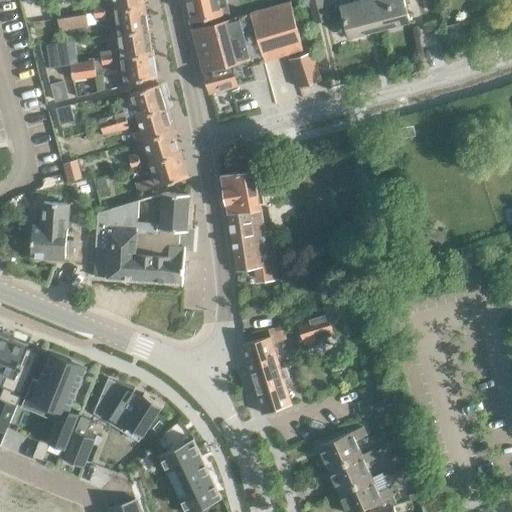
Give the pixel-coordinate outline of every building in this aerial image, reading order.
[(113,0),(115,9),(146,4),(144,0),(113,0)] [(185,0),(190,22),(229,13),(226,0),(185,0)] [(290,0),(250,12),(265,61),(287,54),(287,52),(303,46),(290,0)] [(308,0),(314,22),(329,18),(324,0),(308,0)] [(375,0),(354,0),(341,4),(350,38),(383,29),(375,0)] [(375,0),(383,29),(410,21),(404,0),(375,0)] [(93,3),(95,12),(105,10),(103,2),(93,3)] [(119,32),(149,27),(146,4),(115,9),(119,32)] [(95,12),(96,21),(107,20),(105,10),(95,12)] [(60,30),(88,25),(86,13),(57,18),(60,30)] [(239,16),(193,30),(203,71),(232,62),(239,83),(257,78),(253,64),(239,16)] [(122,47),(100,50),(102,59),(121,56),(123,56),(153,52),(153,50),(149,27),(119,32),(122,47)] [(50,63),(76,59),(74,43),(48,46),(50,63)] [(102,59),(95,60),(96,72),(103,71),(103,69),(123,66),(125,81),(159,76),(155,50),(153,50),(153,52),(123,56),(121,56),(102,59)] [(298,87),(322,79),(312,51),(289,59),(298,87)] [(96,74),(94,60),(71,63),(73,77),(96,74)] [(232,62),(203,71),(209,93),(238,84),(238,83),(239,83),(232,62)] [(117,123),(167,107),(160,83),(130,92),(132,100),(122,103),(125,111),(99,119),(101,127),(117,123)] [(117,123),(101,127),(104,135),(121,130),(130,127),(128,120),(137,117),(142,130),(133,133),(136,142),(144,139),(174,129),(167,107),(117,123)] [(151,162),(181,153),(174,129),(144,139),(151,162)] [(151,162),(149,162),(154,177),(137,183),(139,191),(189,175),(182,152),(181,153),(151,162)] [(129,156),(133,169),(142,166),(138,153),(129,156)] [(228,211),(262,206),(254,168),(221,174),(224,187),(228,211)] [(181,284),(189,195),(164,193),(161,223),(138,221),(140,199),(101,211),(98,211),(93,275),(105,276),(105,277),(181,284)] [(32,226),(31,255),(65,257),(66,252),(73,253),(88,254),(89,239),(95,239),(97,197),(76,196),(76,200),(67,199),(67,203),(44,201),(42,227),(32,226)] [(262,206),(228,211),(230,221),(232,237),(254,233),(265,231),(262,206)] [(254,233),(232,237),(237,270),(263,267),(264,280),(279,278),(273,230),(265,231),(254,233)] [(305,342),(333,334),(326,311),(298,319),(305,342)] [(272,342),(286,337),(282,323),(268,327),(270,335),(242,343),(242,344),(263,412),(292,403),(272,342)] [(0,370),(6,373),(1,386),(3,387),(0,393),(0,429),(5,432),(38,352),(27,347),(29,344),(13,337),(14,336),(0,330),(0,370)] [(32,378),(25,395),(61,409),(48,441),(64,448),(78,414),(68,410),(85,367),(50,353),(39,381),(32,378)] [(108,378),(97,404),(112,414),(110,417),(126,427),(130,422),(145,432),(159,410),(162,405),(143,393),(140,399),(132,394),(135,389),(108,378)] [(329,467),(363,452),(356,437),(367,433),(363,425),(319,444),(329,467)] [(75,431),(64,458),(84,466),(95,439),(75,431)] [(193,438),(158,455),(167,472),(177,467),(188,492),(178,496),(185,511),(191,511),(222,498),(213,480),(202,456),(193,438)] [(363,452),(329,467),(338,490),(372,475),(366,461),(377,456),(373,448),(363,452)] [(393,494),(389,485),(383,470),(372,475),(338,490),(348,511),(351,511),(369,505),(371,511),(369,511),(372,511),(391,504),(389,496),(393,494)] [(135,499),(107,507),(108,511),(141,511),(141,510),(138,511),(135,499)]
